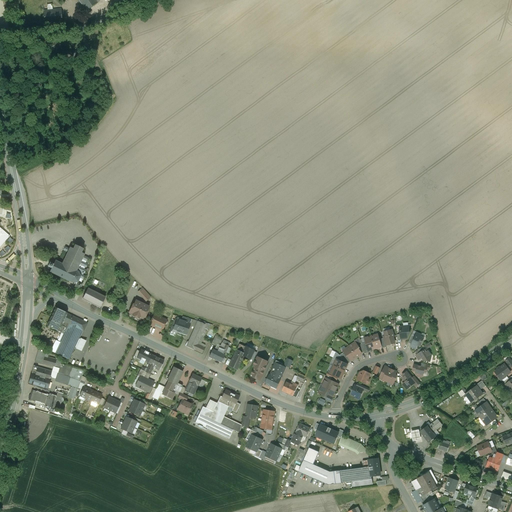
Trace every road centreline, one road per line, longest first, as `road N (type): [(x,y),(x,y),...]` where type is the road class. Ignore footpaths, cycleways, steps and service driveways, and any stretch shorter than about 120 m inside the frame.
road 1 (tertiary): [(336,417),(279,403),(137,337)]
road 2 (tertiary): [(511,339),(430,396),(377,415)]
road 3 (residential): [(511,488),(393,447)]
